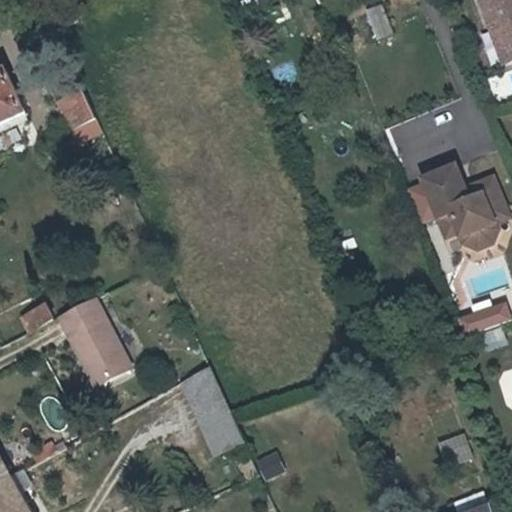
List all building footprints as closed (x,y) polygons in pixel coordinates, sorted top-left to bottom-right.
[(494,8),(511,59),(511,0),(483,0),(487,10),(494,8)] [(396,34),(385,6),(370,12),(381,40),(396,34)] [(507,64),(511,62),(511,59),(494,8),(487,10),(507,64)] [(0,118),(24,108),(3,65),(0,66),(0,118)] [(97,120),(84,91),(58,103),(71,132),(97,120)] [(453,168),(425,180),(444,229),(453,226),(462,247),(474,252),(488,247),(495,233),(492,227),(488,216),(502,211),(490,181),(470,190),(472,194),(465,197),(453,168)] [(453,226),(444,229),(451,247),(460,244),(453,226)] [(94,389),(133,370),(99,299),(60,317),(94,389)] [(45,302),(22,314),(30,333),(54,321),(45,302)] [(207,419),(231,408),(214,370),(202,376),(190,383),(207,419)] [(207,419),(190,383),(186,385),(217,457),(247,443),(234,414),(231,408),(207,419)] [(40,463),(61,452),(56,441),(33,452),(40,463)] [(0,484),(13,477),(0,451),(0,484)] [(268,481),(289,474),(282,453),(261,459),(268,481)] [(254,457),(242,463),(251,483),(263,478),(254,457)] [(13,477),(0,484),(0,511),(34,511),(15,476),(13,477)]
